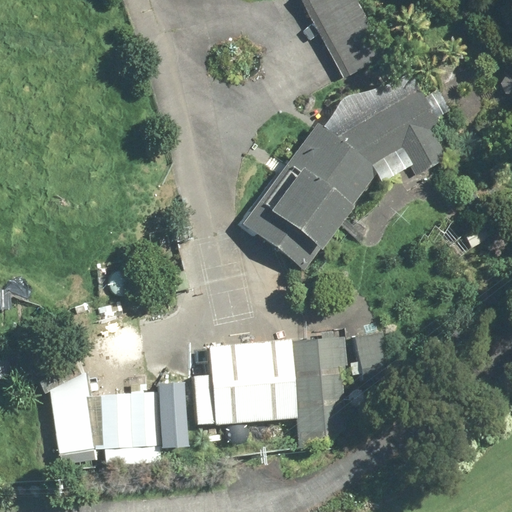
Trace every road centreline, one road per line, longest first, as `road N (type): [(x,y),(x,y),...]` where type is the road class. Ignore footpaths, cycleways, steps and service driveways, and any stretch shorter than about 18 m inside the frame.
road 1 (unclassified): [(0,511),(224,491),(314,468),(393,431),(511,347)]
road 2 (track): [(0,277),(84,326),(144,327),(194,312),(206,268),(202,216),(132,0)]
